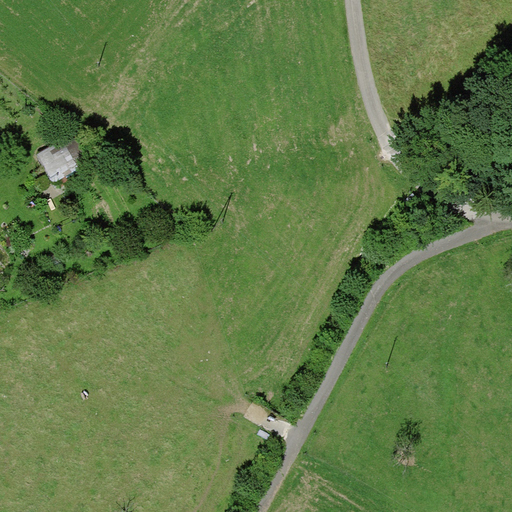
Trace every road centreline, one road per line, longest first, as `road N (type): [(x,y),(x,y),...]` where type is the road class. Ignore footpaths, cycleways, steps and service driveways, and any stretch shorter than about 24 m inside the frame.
road 1 (track): [(264,511),(372,296),(416,256),(502,223)]
road 2 (unclassified): [(347,0),(380,139),(408,176),(446,203),(511,223)]
